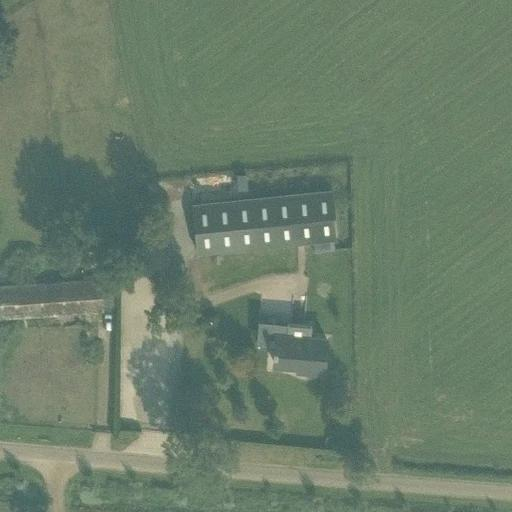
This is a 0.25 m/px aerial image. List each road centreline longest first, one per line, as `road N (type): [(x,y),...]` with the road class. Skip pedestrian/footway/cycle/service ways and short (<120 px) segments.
road 1 (unclassified): [(511,498),(47,460)]
road 2 (unknown): [(158,240),(166,470)]
